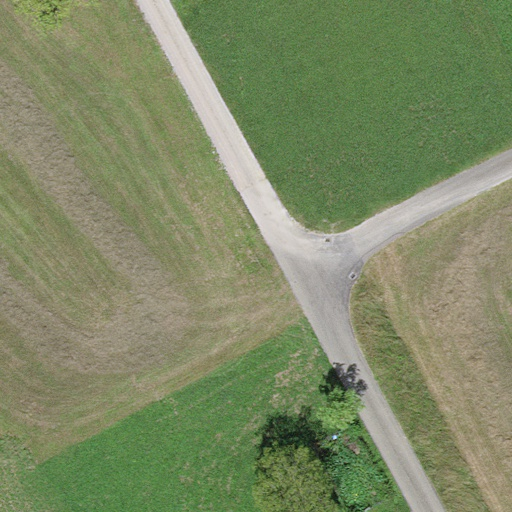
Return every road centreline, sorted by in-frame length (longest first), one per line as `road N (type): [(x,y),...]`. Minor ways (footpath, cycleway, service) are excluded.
road 1 (track): [(151,0),(307,282)]
road 2 (unclassified): [(307,282),(426,511)]
road 3 (unclassified): [(307,282),(353,243),(511,158)]
